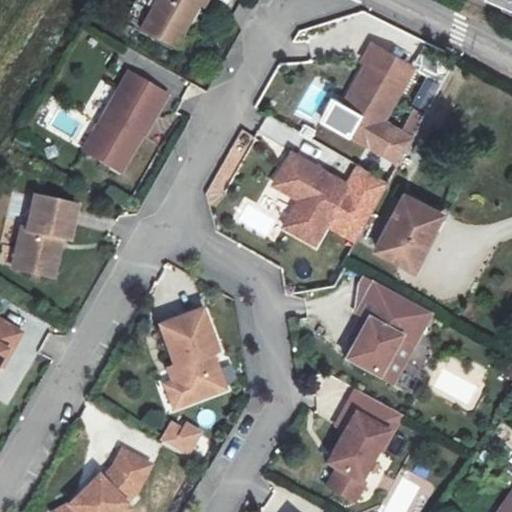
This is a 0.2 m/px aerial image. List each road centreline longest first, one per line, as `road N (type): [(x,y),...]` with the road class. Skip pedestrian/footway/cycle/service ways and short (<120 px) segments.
road 1 (residential): [(162,220),(0,503)]
road 2 (residential): [(284,0),(162,220)]
road 3 (residential): [(226,511),(283,415),(261,285)]
road 4 (residential): [(511,62),(388,0)]
